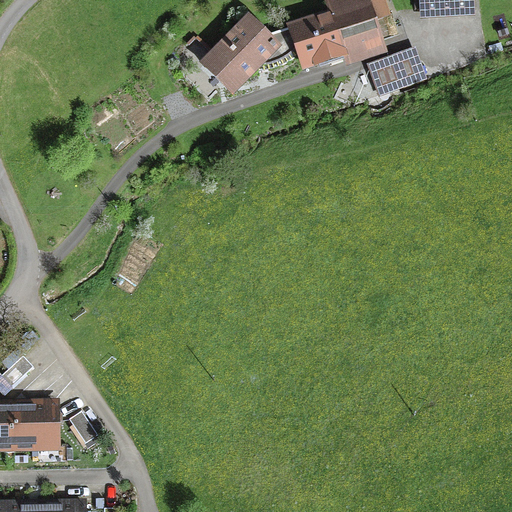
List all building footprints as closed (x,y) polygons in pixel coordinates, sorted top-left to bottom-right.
[(288,32),(301,70),(342,57),(345,66),(383,53),(373,22),(387,17),(381,0),(375,0),(367,3),(366,0),(335,0),(326,3),(330,18),(288,32)] [(418,0),(420,19),(475,16),(474,0),(418,0)] [(246,20),(200,68),(229,96),(276,49),(246,20)] [(367,64),(379,97),(427,80),(415,47),(367,64)] [(60,399),(0,399),(0,451),(61,451),(60,399)] [(0,504),(0,511),(86,511),(87,503),(0,504)]
